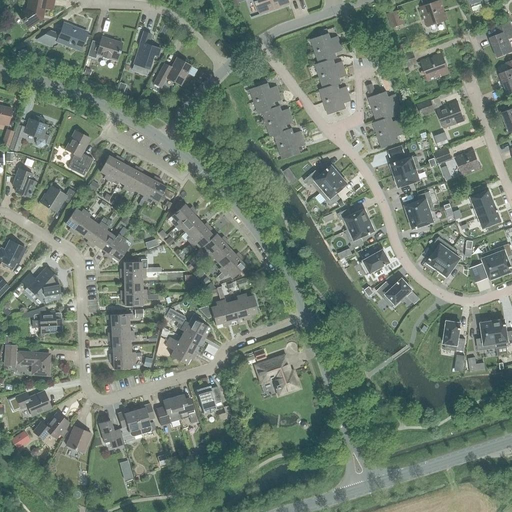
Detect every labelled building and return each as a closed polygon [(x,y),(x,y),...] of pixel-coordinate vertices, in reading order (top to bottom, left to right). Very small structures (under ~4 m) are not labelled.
[(51,9),(52,0),(28,0),(27,9),(20,13),(23,18),(21,20),(27,28),(41,18),(43,8),(51,9)] [(287,0),(254,0),(259,14),(289,4),(287,0)] [(483,0),(486,6),(497,2),(496,0),(468,0),(470,4),(472,11),(481,8),(479,1),(480,0),(483,0)] [(426,26),(446,20),(440,1),(420,8),(426,26)] [(400,9),(386,14),(391,28),(405,23),(400,9)] [(507,40),(511,37),(511,32),(508,22),(496,27),(499,35),(489,38),(496,57),(511,51),(507,40)] [(79,49),(85,33),(63,25),(60,34),(56,33),(55,35),(48,32),(37,40),(52,46),(53,41),(58,42),(58,41),(79,49)] [(157,56),(159,48),(147,44),(150,34),(143,32),(139,44),(139,45),(133,64),(148,69),(152,55),(157,56)] [(314,53),(340,44),(337,37),(330,40),(328,34),(310,40),(314,53)] [(116,61),(122,43),(101,37),(99,43),(91,41),(87,56),(95,58),(96,55),(116,61)] [(314,53),(318,64),(333,59),(337,58),(335,53),(342,51),(340,44),(314,53)] [(398,56),(403,69),(417,64),(412,51),(398,56)] [(441,53),(429,58),(429,57),(420,60),(427,82),(449,73),(441,53)] [(164,63),(162,66),(153,84),(160,88),(165,78),(180,86),(191,66),(176,57),(171,67),(164,63)] [(318,77),(344,68),(341,61),(334,64),(333,59),(318,64),(314,65),(318,77)] [(511,61),(506,64),(509,71),(499,75),(506,94),(511,91),(511,61)] [(346,76),(344,68),(318,77),(322,89),(337,84),(337,85),(341,83),(339,78),(346,76)] [(253,102),(279,94),(277,87),(269,89),(268,84),(249,90),(253,102)] [(338,89),(337,85),(337,84),(322,89),(318,91),(322,103),(348,94),(346,87),(338,89)] [(366,86),(368,94),(375,92),(372,84),(366,86)] [(372,111),(397,103),(394,96),(388,98),(386,92),(367,99),(372,111)] [(257,115),(261,113),(276,108),(275,108),(274,103),(281,101),(279,94),(253,102),(257,115)] [(348,94),(322,103),(326,115),(345,108),(343,104),(350,101),(348,94)] [(434,111),(430,99),(416,104),(420,116),(434,111)] [(511,100),(508,103),(510,110),(501,114),(508,133),(511,131),(511,100)] [(372,111),(376,122),(376,123),(390,118),(394,117),(393,112),(399,110),(397,103),(372,111)] [(442,129),(464,121),(457,103),(435,111),(442,129)] [(0,124),(7,126),(11,109),(1,106),(1,108),(0,107),(0,124)] [(265,125),(291,116),(289,109),(282,112),(280,106),(275,108),(276,108),(261,113),(265,125)] [(27,134),(36,137),(35,141),(36,146),(41,148),(45,144),(48,136),(43,134),(47,125),(43,123),(44,120),(41,118),(40,116),(37,117),(33,116),(32,119),(28,118),(24,129),(28,130),(27,134)] [(293,123),(291,116),(265,125),(269,137),(274,135),(288,131),(288,130),(286,126),(293,123)] [(376,136),(402,127),(399,120),(392,123),(390,118),(376,123),(376,122),(372,123),(376,136)] [(17,125),(13,136),(9,149),(16,151),(24,127),(17,125)] [(404,134),(402,127),(376,136),(380,148),(399,142),(397,136),(404,134)] [(8,146),(13,132),(6,129),(2,143),(8,146)] [(292,129),(288,130),(288,131),(274,135),(277,147),(303,139),(301,132),(293,134),(292,129)] [(74,155),(70,161),(67,167),(83,176),(85,172),(86,172),(93,159),(81,153),(89,138),(75,131),(65,150),(74,155)] [(303,139),(277,147),(282,159),(300,153),(298,148),(305,146),(303,139)] [(433,152),(437,164),(451,159),(447,146),(433,152)] [(462,176),(480,169),(473,151),(455,158),(462,176)] [(107,180),(119,158),(115,156),(114,159),(108,156),(99,171),(104,175),(103,178),(107,180)] [(390,165),(394,176),(415,169),(420,167),(416,156),(390,165)] [(113,179),(118,182),(127,166),(121,163),(123,160),(119,158),(107,180),(111,182),(113,179)] [(126,190),(138,168),(134,166),(133,169),(127,166),(118,182),(124,185),(122,188),(126,190)] [(319,193),(339,175),(332,166),(320,176),(315,170),(303,181),(308,186),(311,184),(319,193)] [(132,190),(137,192),(146,176),(140,173),(142,170),(138,168),(126,190),(130,193),(132,190)] [(14,192),(21,194),(21,196),(24,197),(25,196),(29,197),(34,182),(30,180),(32,175),(17,169),(11,185),(16,187),(14,192)] [(415,169),(394,176),(398,187),(419,180),(415,169)] [(347,184),(339,175),(319,193),(331,207),(340,199),(335,194),(347,184)] [(145,201),(157,179),(153,176),(152,180),(146,176),(137,192),(143,195),(141,198),(145,201)] [(161,181),(157,179),(145,201),(149,203),(151,200),(157,203),(165,187),(159,184),(161,181)] [(99,185),(92,181),(87,188),(94,192),(99,185)] [(68,204),(75,193),(68,189),(64,195),(50,186),(45,194),(44,193),(39,201),(40,202),(39,203),(55,213),(63,201),(68,204)] [(489,190),(470,197),(475,208),(493,201),(489,190)] [(405,206),(408,217),(429,210),(434,209),(428,191),(417,195),(419,202),(405,206)] [(121,200),(115,196),(111,203),(117,207),(121,200)] [(493,201),(475,208),(478,218),(497,211),(493,201)] [(172,223),(175,227),(194,210),(191,207),(188,209),(183,204),(170,216),(174,221),(172,223)] [(68,230),(71,233),(86,212),(82,209),(80,212),(75,209),(65,224),(70,227),(68,230)] [(344,231),(369,220),(364,209),(350,216),(347,209),(337,214),(340,221),(342,220),(346,230),(344,231)] [(185,232),(198,220),(194,215),(196,213),(194,210),(175,227),(178,230),(181,228),(185,232)] [(429,210),(408,217),(412,229),(433,222),(429,210)] [(497,211),(478,218),(482,228),(501,221),(497,211)] [(82,236),(92,221),(88,218),(90,215),(86,212),(71,233),(74,235),(77,232),(82,236)] [(119,221),(127,226),(130,221),(123,216),(119,221)] [(97,225),(92,221),(82,236),(87,240),(85,243),(89,245),(106,220),(103,218),(100,222),(99,222),(97,225)] [(94,245),(99,249),(110,234),(105,230),(110,223),(106,220),(89,245),(92,248),(94,245)] [(202,225),(198,220),(185,232),(185,233),(181,237),(184,241),(186,239),(189,243),(208,226),(205,223),(202,225)] [(374,231),(369,220),(344,231),(352,249),(363,244),(360,237),(374,231)] [(211,229),(208,226),(189,243),(193,246),(195,244),(199,249),(202,246),(213,236),(212,236),(208,231),(211,229)] [(110,234),(99,249),(105,252),(103,255),(106,258),(121,237),(117,235),(115,237),(110,234)] [(215,234),(212,236),(213,236),(202,246),(206,250),(203,253),(207,256),(225,239),(222,236),(220,239),(215,234)] [(427,263),(437,270),(453,248),(437,236),(430,246),(436,250),(427,263)] [(125,240),(121,237),(106,258),(110,260),(112,257),(117,261),(128,247),(123,243),(125,240)] [(174,242),(170,237),(165,241),(170,246),(174,242)] [(160,238),(148,241),(150,248),(162,245),(160,238)] [(225,239),(207,256),(210,260),(212,258),(216,262),(230,250),(225,245),(228,243),(225,239)] [(9,240),(4,250),(0,247),(0,261),(13,268),(15,263),(17,264),(21,257),(19,256),(23,248),(9,240)] [(193,246),(189,243),(185,247),(188,251),(193,247),(193,246)] [(511,254),(508,244),(491,250),(501,275),(511,271),(510,267),(511,267),(511,266),(510,266),(507,257),(511,254)] [(179,251),(175,246),(171,250),(175,255),(179,251)] [(445,275),(446,276),(459,258),(454,254),(457,250),(453,248),(437,270),(438,271),(437,272),(444,277),(445,275)] [(218,269),(221,272),(240,256),(237,252),(234,255),(230,250),(216,262),(220,266),(218,269)] [(389,262),(382,250),(359,263),(366,275),(389,262)] [(491,250),(480,254),(490,280),(501,275),(491,250)] [(240,256),(221,272),(224,276),(227,274),(231,278),(244,266),(240,261),(242,259),(240,256)] [(145,272),(151,272),(151,268),(141,268),(141,262),(123,262),(123,269),(119,269),(119,273),(145,273),(145,272)] [(482,263),(470,268),(471,273),(484,268),(482,263)] [(43,296),(60,294),(57,278),(45,267),(34,279),(29,273),(20,282),(26,288),(23,290),(30,296),(33,294),(38,288),(43,292),(43,296)] [(197,279),(203,273),(198,268),(192,273),(197,279)] [(123,284),(141,284),(141,278),(145,278),(145,273),(119,273),(119,278),(123,278),(123,284)] [(398,281),(397,282),(398,283),(392,288),(386,282),(376,291),(391,308),(411,289),(402,279),(398,282),(398,281)] [(0,296),(9,287),(1,280),(0,281),(0,296)] [(207,292),(215,288),(210,282),(203,288),(207,292)] [(120,291),(120,295),(145,294),(145,289),(141,290),(141,284),(123,284),(123,291),(120,291)] [(145,294),(120,295),(120,299),(124,299),(124,306),(142,305),(142,299),(145,299),(145,294)] [(240,295),(247,319),(251,318),(250,315),(257,313),(252,296),(246,297),(245,294),(240,295)] [(237,300),(231,302),(236,319),(242,317),(243,321),(247,319),(240,295),(236,297),(237,300)] [(236,319),(231,302),(225,303),(224,300),(220,301),(226,325),(230,324),(229,321),(236,319)] [(222,326),(226,325),(220,301),(215,302),(216,306),(210,308),(215,325),(221,323),(222,326)] [(193,314),(191,318),(188,323),(186,322),(185,316),(169,308),(165,315),(178,323),(204,338),(210,328),(200,323),(202,319),(193,314)] [(62,319),(61,319),(61,314),(59,312),(54,313),(54,312),(34,314),(33,315),(33,320),(32,320),(32,328),(39,327),(39,334),(56,333),(55,332),(60,332),(62,331),(61,326),(62,326),(62,319)] [(110,326),(128,325),(128,319),(131,319),(131,314),(106,315),(106,320),(110,319),(110,326)] [(482,323),(480,323),(483,338),(475,339),(477,351),(496,348),(492,321),(490,322),(490,320),(482,321),(482,323)] [(504,320),(492,321),(496,348),(508,346),(504,320)] [(460,323),(446,321),(443,343),(456,345),(455,354),(462,355),(465,339),(458,338),(460,323)] [(175,327),(180,330),(183,331),(180,337),(196,345),(199,340),(202,341),(204,338),(178,323),(175,327)] [(129,331),(128,325),(110,326),(111,333),(107,333),(107,337),(132,335),(132,331),(129,331)] [(11,336),(3,335),(2,343),(10,344),(11,336)] [(112,348),(130,346),(129,340),(133,340),(132,335),(107,337),(108,341),(111,341),(112,348)] [(193,351),(196,345),(180,337),(177,342),(169,337),(166,341),(194,357),(196,353),(193,351)] [(192,360),(194,357),(166,341),(164,346),(173,350),(170,356),(185,365),(189,359),(192,360)] [(15,366),(17,345),(5,344),(3,365),(15,366)] [(130,352),(130,346),(112,348),(112,354),(108,354),(109,358),(134,357),(140,357),(140,353),(134,353),(134,352),(130,352)] [(253,352),(256,361),(265,358),(262,348),(253,352)] [(47,375),(49,355),(18,352),(18,364),(32,365),(31,374),(47,375)] [(131,362),(134,362),(134,357),(109,358),(109,363),(112,362),(113,369),(131,368),(131,362)] [(150,368),(152,359),(145,358),(143,366),(150,368)] [(279,393),(297,387),(292,372),(287,374),(281,358),(256,366),(261,381),(273,377),(279,393)] [(196,390),(202,409),(204,409),(205,411),(206,412),(207,413),(208,413),(209,413),(210,413),(211,412),(212,412),(212,411),(213,410),(213,409),(212,406),(221,404),(217,388),(210,390),(209,387),(196,390)] [(30,415),(50,407),(44,392),(28,399),(26,392),(15,397),(20,409),(26,406),(30,415)] [(183,394),(172,397),(179,420),(188,417),(190,423),(196,422),(189,398),(184,399),(183,394)] [(169,423),(179,420),(172,397),(162,400),(164,408),(156,410),(156,408),(155,409),(160,426),(169,424),(169,423)] [(143,408),(134,411),(141,434),(151,431),(154,429),(154,426),(153,422),(149,423),(148,420),(154,418),(150,404),(142,406),(143,408)] [(134,436),(141,434),(134,411),(124,413),(124,411),(117,414),(121,428),(127,426),(129,434),(130,435),(132,436),(134,436)] [(56,438),(68,423),(56,413),(45,426),(40,422),(32,431),(43,440),(48,433),(56,438)] [(111,448),(123,444),(119,429),(113,431),(109,420),(98,424),(104,445),(110,443),(111,448)] [(300,425),(301,428),(304,430),(307,429),(308,426),(307,423),(305,421),(302,422),(300,425)] [(82,453),(90,433),(80,429),(81,427),(74,424),(65,446),(82,453)] [(10,440),(16,449),(30,440),(23,431),(10,440)] [(205,449),(190,454),(192,461),(208,456),(205,449)] [(179,455),(171,457),(173,463),(181,461),(179,455)] [(129,465),(120,468),(124,480),(133,478),(129,465)]
